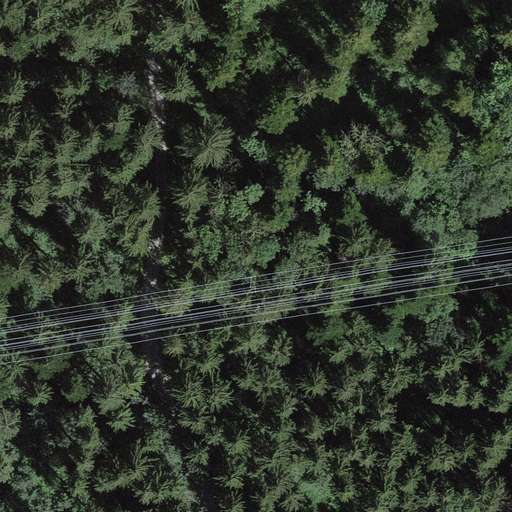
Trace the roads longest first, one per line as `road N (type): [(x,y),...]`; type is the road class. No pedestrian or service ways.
road 1 (track): [(153,0),(164,175),(147,305)]
road 2 (track): [(147,305),(157,370),(211,511)]
road 3 (track): [(0,263),(147,305)]
